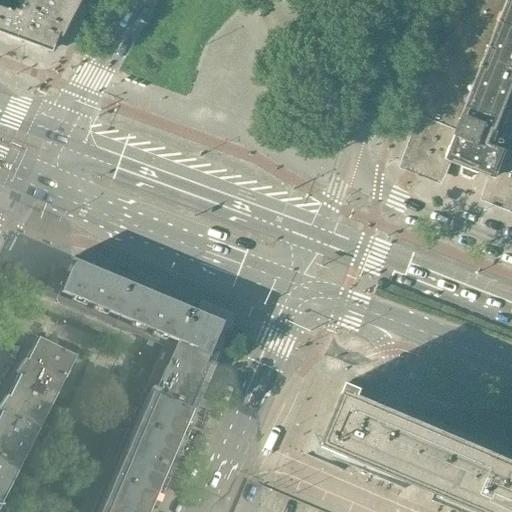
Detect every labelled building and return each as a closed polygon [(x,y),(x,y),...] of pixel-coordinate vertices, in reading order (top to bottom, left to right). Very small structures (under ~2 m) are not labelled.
[(78,6),(67,0),(23,0),(22,3),(67,26),(78,6)] [(511,0),(507,0),(498,24),(480,70),(470,94),(457,126),(462,128),(460,134),(448,162),(461,167),(462,166),(464,167),(464,171),(472,174),(474,171),(477,172),(476,173),(490,179),(500,151),(490,147),(491,146),(497,146),(500,146),(501,146),(502,146),(503,145),(503,144),(503,143),(502,142),(505,135),(497,132),(500,121),(506,109),(510,96),(511,91),(511,0)] [(507,0),(466,0),(465,3),(469,6),(466,11),(498,24),(507,0)] [(56,48),(67,26),(22,3),(16,14),(8,36),(48,51),(56,48)] [(0,33),(8,36),(16,14),(0,7),(0,33)] [(498,24),(466,11),(464,17),(460,17),(453,34),(457,36),(448,57),(480,70),(498,24)] [(480,70),(448,57),(444,57),(438,74),(441,76),(439,81),(470,94),(480,70)] [(470,94),(439,81),(436,88),(432,87),(426,104),(429,106),(424,120),(420,118),(403,160),(443,175),(448,162),(460,134),(462,128),(457,126),(470,94)] [(511,155),(500,151),(490,179),(484,192),(511,202),(511,155)] [(182,304),(162,295),(73,257),(66,273),(54,268),(40,296),(163,346),(182,304)] [(188,410),(225,322),(182,304),(163,346),(143,391),(188,410)] [(74,356),(36,338),(25,361),(23,360),(14,373),(17,375),(18,374),(55,393),(74,356)] [(55,393),(18,374),(17,375),(6,397),(5,396),(0,403),(0,411),(37,429),(55,393)] [(319,446),(433,494),(474,511),(511,511),(511,453),(345,383),(319,446)] [(144,511),(152,494),(188,410),(143,391),(91,511),(144,511)] [(37,429),(0,411),(0,457),(18,467),(37,429)] [(0,502),(0,503),(18,467),(0,457),(0,502)]
